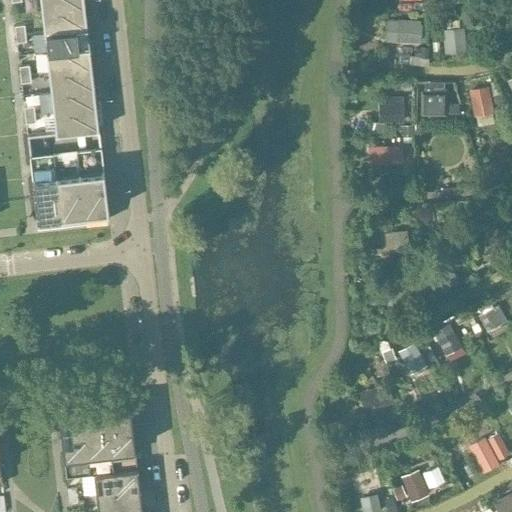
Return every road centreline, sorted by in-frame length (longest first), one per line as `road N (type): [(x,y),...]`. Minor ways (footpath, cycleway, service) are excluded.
road 1 (residential): [(170,511),(140,249)]
road 2 (residential): [(140,249),(111,0)]
road 3 (residential): [(140,249),(0,266)]
